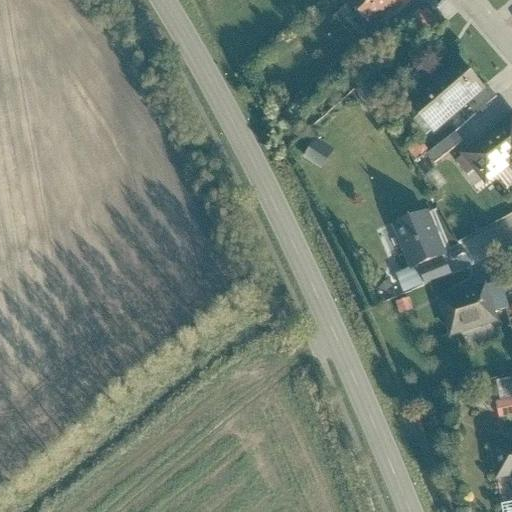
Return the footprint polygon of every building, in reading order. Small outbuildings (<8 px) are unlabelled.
[(396,0),(331,0),(358,33),(396,0)] [(483,86),(451,49),(391,100),(423,137),(483,86)] [(511,122),(507,116),(449,161),(475,194),(505,171),(511,180),(511,122)] [(308,157),(328,168),(339,148),(319,137),(308,157)] [(441,261),(423,215),(390,228),(408,274),(441,261)] [(478,285),(433,298),(444,339),(490,327),(478,285)] [(511,397),(499,400),(503,417),(511,414),(511,397)] [(511,436),(482,443),(490,484),(506,480),(511,510),(511,509),(511,436)]
